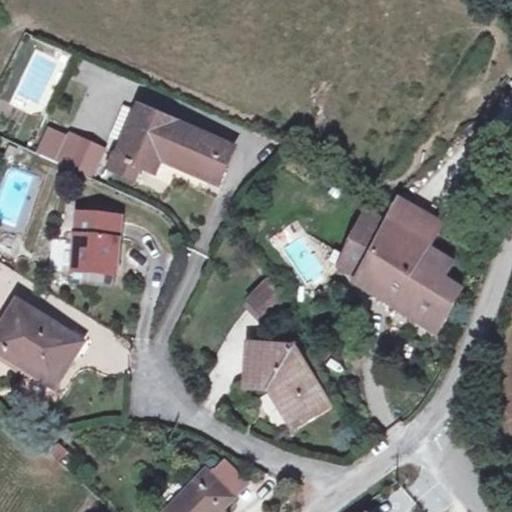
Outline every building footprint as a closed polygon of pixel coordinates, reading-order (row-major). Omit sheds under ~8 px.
[(146,112),(124,158),(144,168),(158,174),(164,161),(167,154),(184,162),(181,170),(222,189),(238,155),(146,112)] [(41,156),(57,164),(67,141),(51,134),(41,156)] [(67,141),(57,164),(91,179),(93,173),(71,165),(82,142),(73,138),(71,142),(67,141)] [(82,142),(71,165),(93,173),(102,151),(82,142)] [(167,154),(164,161),(181,170),(184,162),(167,154)] [(118,156),(112,170),(138,182),(144,168),(124,158),(118,156)] [(388,231),(374,257),(417,280),(430,259),(434,254),(443,238),(398,212),(388,231)] [(85,215),(80,270),(120,275),(125,219),(85,215)] [(370,221),(339,276),(355,285),(353,289),(441,341),(466,298),(446,287),(454,273),(430,259),(417,280),(374,257),(388,231),(370,221)] [(270,277),(247,300),(264,319),(286,300),(270,277)] [(24,304),(0,339),(0,349),(59,386),(79,353),(69,346),(75,336),(24,304)] [(75,336),(69,346),(79,353),(86,343),(75,336)] [(254,350),(252,386),(277,388),(299,423),(331,402),(298,350),(254,350)] [(226,465),(213,478),(231,495),(244,482),(226,465)] [(198,483),(170,511),(221,511),(224,509),(234,498),(231,495),(213,478),(210,475),(200,486),(198,483)]
